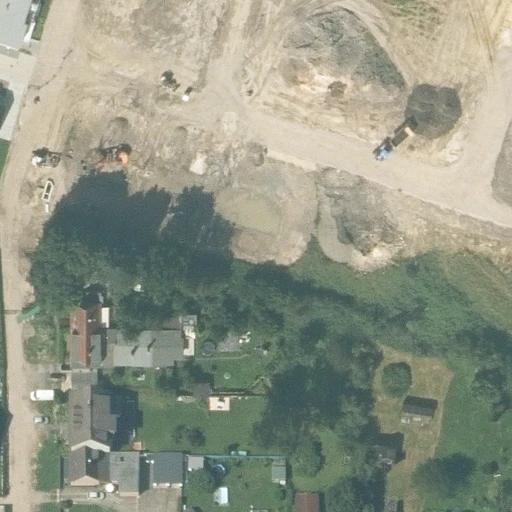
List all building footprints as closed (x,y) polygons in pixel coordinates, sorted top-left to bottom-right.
[(0,0),(0,27),(21,34),(31,0),(0,0)] [(99,299),(71,299),(71,325),(99,325),(99,299)] [(99,325),(71,325),(71,362),(99,362),(99,345),(103,345),(103,340),(113,340),(113,355),(120,355),(120,354),(134,354),(134,358),(172,358),(172,333),(159,333),(159,325),(99,325)] [(193,325),(179,325),(179,333),(193,333),(193,325)] [(71,393),(93,393),(93,386),(97,386),(97,371),(71,371),(71,393)] [(71,406),(93,406),(93,393),(71,393),(71,406)] [(93,406),(71,406),(71,437),(65,437),(65,446),(71,446),(71,460),(109,460),(109,449),(114,449),(114,433),(109,433),(109,420),(119,420),(119,406),(93,406)] [(197,432),(185,432),(184,445),(197,445),(197,432)] [(109,460),(71,460),(71,488),(119,488),(119,498),(137,498),(137,460),(109,460)] [(181,460),(153,460),(153,489),(181,489),(181,460)] [(298,511),(320,511),(320,496),(298,496),(298,511)]
